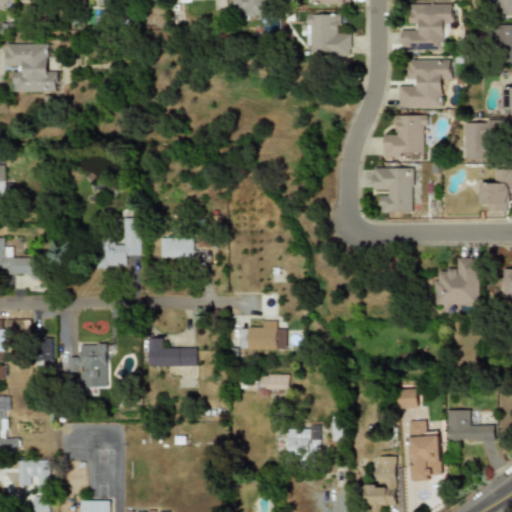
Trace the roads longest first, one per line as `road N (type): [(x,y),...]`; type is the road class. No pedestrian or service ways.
road 1 (residential): [(511,229),(362,233),(349,226),(350,159),(371,110),(373,0)]
road 2 (residential): [(0,304),(224,302)]
